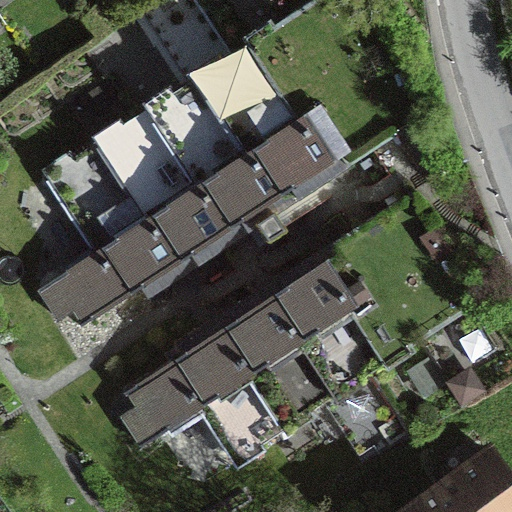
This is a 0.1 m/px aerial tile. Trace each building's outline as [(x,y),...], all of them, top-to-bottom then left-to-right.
[(343,0),(315,0),(282,22),(383,175),(417,152),(402,130),(421,118),(343,0)] [(282,22),(233,53),(332,208),(383,175),(282,22)] [(233,53),(181,87),(282,241),(332,208),(233,53)] [(181,87),(131,118),(215,250),(256,223),(267,240),(230,264),(234,276),(282,241),(181,87)] [(215,250),(131,118),(48,169),(97,247),(39,283),(72,335),(215,250)] [(432,176),(417,152),(383,175),(332,208),(419,340),(475,303),(440,251),(450,244),(414,188),(432,176)] [(419,340),(332,208),(282,241),(367,372),(419,340)] [(282,241),(234,276),(251,302),(318,406),(367,372),(282,241)] [(318,406),(251,302),(113,397),(144,443),(199,406),(238,462),(318,406)] [(511,511),(511,463),(494,438),(389,511),(511,511)]
